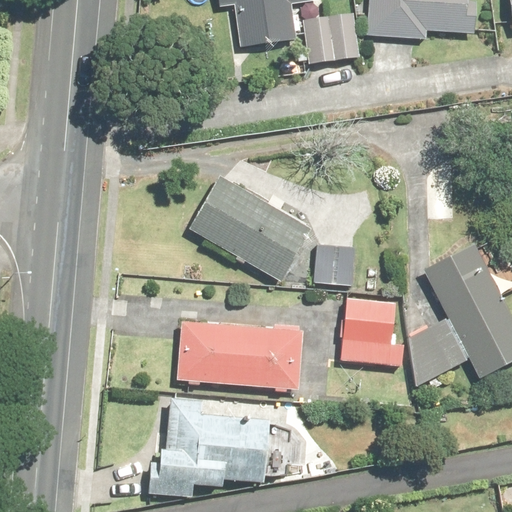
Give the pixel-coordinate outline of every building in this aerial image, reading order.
[(289,0),(178,0),(182,32),(202,30),(207,71),(262,65),(258,25),(292,22),(289,0)] [(436,1),(403,0),(402,0),(338,0),(335,59),(393,63),(392,63),(435,64),(436,1)] [(511,0),(494,0),(495,3),(470,5),(475,58),(511,55),(511,0)] [(326,37),(271,41),(275,90),(330,85),(326,37)] [(511,131),(489,133),(496,208),(511,206),(511,131)] [(286,255),(187,194),(147,257),(247,318),(286,255)] [(323,308),(323,268),(281,267),(281,308),(323,308)] [(393,295),(416,341),(375,357),(382,412),(436,382),(446,402),(498,376),(445,269),(393,295)] [(373,324),(313,318),(306,383),(366,389),(373,324)] [(271,348),(156,334),(148,403),(263,417),(271,348)] [(242,440),(140,422),(124,511),(177,511),(199,505),(226,510),(242,440)]
